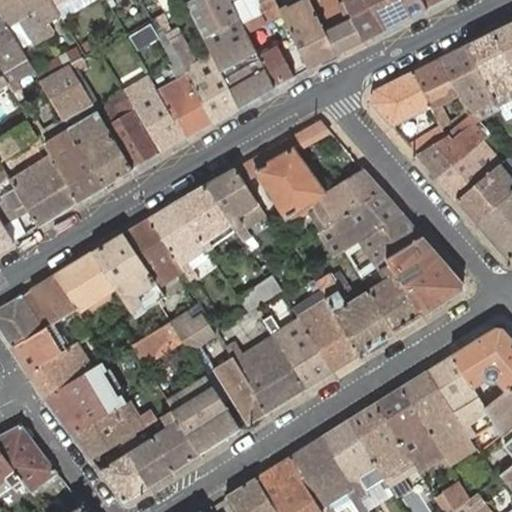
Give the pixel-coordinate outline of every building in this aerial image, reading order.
[(33,44),(45,37),(23,0),(0,0),(0,11),(4,19),(9,27),(19,21),(29,38),(33,44)] [(60,13),(55,5),(51,0),(23,0),(45,37),(54,32),(47,21),(60,13)] [(62,16),(89,0),(64,0),(55,5),(60,13),(62,16)] [(177,5),(173,0),(160,0),(146,8),(153,19),(157,17),(177,5)] [(192,0),(173,0),(177,5),(179,8),(187,3),(192,0)] [(247,32),(231,0),(192,0),(187,3),(212,53),(241,107),(276,87),(260,57),(258,53),(257,50),(247,32)] [(231,0),(247,32),(284,15),(283,14),(275,0),(231,0)] [(310,0),(302,0),(288,7),(289,11),(283,14),(284,15),(309,68),(337,54),(310,0)] [(310,0),(337,54),(365,41),(344,0),(325,0),(322,1),(321,0),(310,0)] [(344,0),(365,41),(382,32),(365,0),(344,0)] [(365,0),(382,32),(428,10),(422,0),(365,0)] [(422,0),(428,10),(446,1),(445,0),(422,0)] [(19,44),(9,27),(4,19),(0,21),(0,70),(11,87),(20,82),(18,79),(35,70),(19,44)] [(19,21),(9,27),(19,44),(29,38),(19,21)] [(511,22),(495,31),(511,65),(511,22)] [(166,34),(164,30),(158,34),(179,72),(185,69),(166,34)] [(241,107),(212,53),(196,61),(181,33),(177,35),(174,30),(166,34),(185,69),(215,122),(241,107)] [(511,65),(495,31),(468,44),(498,106),(511,98),(511,65)] [(469,108),(480,120),(500,110),(498,106),(468,44),(441,58),(458,94),(466,110),(469,108)] [(78,47),(58,58),(64,68),(83,57),(78,47)] [(260,57),(276,87),(295,76),(283,52),(270,60),(267,54),(260,57)] [(58,57),(35,70),(41,80),(64,68),(58,58),(58,57)] [(88,65),(83,57),(64,68),(41,80),(46,89),(51,98),(65,120),(94,104),(75,72),(88,65)] [(441,104),(458,94),(441,58),(414,71),(435,113),(440,111),(443,109),(441,104)] [(159,91),(186,138),(215,122),(185,69),(179,72),(183,77),(159,91)] [(14,92),(11,87),(0,70),(0,89),(1,89),(6,97),(14,92)] [(435,113),(414,71),(375,91),(372,103),(394,127),(426,111),(431,121),(437,118),(435,113)] [(159,91),(149,75),(123,91),(161,153),(186,138),(159,91)] [(25,110),(28,115),(49,102),(48,100),(51,98),(46,89),(21,104),(25,110)] [(133,170),(161,153),(123,91),(123,90),(114,94),(98,112),(100,114),(133,170)] [(511,98),(498,106),(500,110),(502,114),(510,109),(511,108),(511,98)] [(511,114),(510,109),(502,114),(507,123),(511,132),(511,114)] [(28,115),(25,110),(2,125),(9,135),(27,124),(31,131),(35,128),(28,115)] [(105,186),(133,170),(100,114),(99,114),(71,130),(75,135),(105,186)] [(418,154),(438,177),(475,145),(483,138),(491,131),(480,120),(477,122),(472,117),(468,120),(472,125),(451,142),(446,137),(418,154)] [(292,136),(288,138),(295,148),(296,149),(328,131),(322,119),(292,136)] [(468,120),(446,137),(451,142),(472,125),(468,120)] [(9,135),(0,139),(0,148),(2,152),(5,157),(8,156),(32,141),(36,139),(31,131),(27,124),(9,135)] [(403,138),(418,154),(446,137),(442,128),(441,126),(419,140),(413,132),(403,138)] [(52,155),(79,201),(105,186),(75,135),(71,130),(62,135),(45,145),(50,153),(52,155)] [(36,139),(32,141),(36,148),(44,143),(41,136),(36,139)] [(258,172),(287,218),(327,193),(296,149),(295,148),(288,138),(235,167),(244,180),(258,172)] [(483,138),(475,145),(491,161),(498,155),(483,138)] [(438,177),(458,200),(504,161),(498,155),(491,161),(475,145),(438,177)] [(30,210),(39,226),(79,201),(52,155),(50,153),(10,178),(11,179),(19,193),(26,204),(30,210)] [(458,200),(477,223),(511,193),(511,180),(503,170),(508,166),(504,161),(458,200)] [(511,170),(508,166),(503,170),(511,180),(511,170)] [(231,221),(244,241),(252,236),(246,227),(266,213),(244,180),(235,167),(205,184),(231,221)] [(314,208),(326,227),(329,225),(383,190),(364,168),(327,193),(287,218),(291,223),(314,208)] [(0,184),(11,179),(6,172),(0,175),(0,184)] [(236,229),(231,221),(205,184),(175,202),(207,250),(236,229)] [(383,190),(329,225),(345,250),(361,240),(404,214),(383,190)] [(26,204),(19,193),(8,200),(14,210),(26,204)] [(511,193),(477,223),(507,257),(511,257),(511,193)] [(193,282),(197,280),(200,278),(188,262),(207,250),(175,202),(149,218),(185,271),(193,282)] [(1,217),(0,217),(0,250),(15,241),(9,231),(4,224),(11,220),(30,210),(26,204),(14,210),(1,217)] [(423,236),(404,214),(361,240),(370,257),(369,257),(375,267),(389,259),(423,236)] [(160,288),(185,271),(149,218),(123,233),(160,288)] [(11,220),(4,224),(9,231),(15,241),(21,237),(11,220)] [(145,309),(159,300),(166,296),(160,288),(123,233),(93,251),(117,287),(132,310),(142,305),(145,309)] [(464,284),(423,236),(389,259),(391,263),(423,315),(463,290),(464,284)] [(78,308),(79,311),(117,287),(93,251),(71,265),(55,275),(72,299),(78,308)] [(395,332),(423,315),(391,263),(384,267),(390,277),(369,289),(395,332)] [(319,266),(311,272),(316,280),(317,282),(326,276),(319,266)] [(274,274),(240,297),(250,312),(257,308),(284,290),(274,274)] [(329,274),(326,276),(317,282),(319,287),(322,290),(326,299),(360,354),(395,332),(369,289),(347,303),(329,274)] [(53,323),(56,321),(78,308),(72,299),(55,275),(32,289),(48,315),(53,323)] [(317,282),(316,280),(309,284),(313,291),(319,287),(317,282)] [(0,326),(13,347),(53,323),(48,315),(32,289),(23,295),(0,309),(0,326)] [(333,371),(360,354),(326,299),(322,290),(318,293),(322,301),(299,316),(300,318),(333,371)] [(318,293),(294,308),(299,316),(322,301),(318,293)] [(224,381),(250,423),(268,412),(234,356),(229,347),(228,345),(220,349),(227,360),(215,368),(201,344),(217,333),(205,314),(196,321),(188,310),(173,321),(172,322),(184,339),(191,350),(207,374),(209,378),(215,386),(224,381)] [(305,388),(333,371),(300,318),(282,331),(276,320),(267,325),(273,336),(305,388)] [(13,347),(30,372),(73,347),(56,321),(53,323),(13,347)] [(145,363),(184,339),(172,322),(137,343),(133,345),(145,363)] [(497,327),(453,355),(474,388),(487,380),(488,381),(489,381),(490,382),(491,382),(492,382),(493,382),(494,382),(496,382),(497,381),(498,381),(507,391),(511,386),(511,338),(503,328),(497,327)] [(268,412),(305,388),(273,336),(266,340),(270,345),(246,360),(235,343),(229,347),(234,356),(268,412)] [(30,372),(46,397),(95,368),(78,343),(73,347),(30,372)] [(453,355),(427,371),(464,427),(470,423),(488,411),(485,407),(474,388),(453,355)] [(113,380),(103,363),(95,368),(46,397),(73,433),(126,402),(116,385),(113,380)] [(427,371),(402,387),(442,450),(445,455),(450,463),(476,446),(471,438),(467,433),(464,427),(427,371)] [(201,453),(241,429),(208,378),(204,381),(197,385),(191,386),(186,388),(180,396),(175,399),(170,402),(174,409),(172,410),(201,453)] [(502,434),(511,425),(511,386),(507,391),(485,407),(488,411),(495,423),(502,434)] [(402,387),(376,403),(416,467),(419,471),(445,455),(442,450),(402,387)] [(131,399),(126,401),(136,417),(140,415),(131,399)] [(136,417),(126,401),(126,402),(73,433),(92,459),(121,442),(133,434),(134,434),(143,428),(147,425),(156,420),(149,409),(140,415),(136,417)] [(376,403),(348,420),(388,482),(408,470),(409,471),(416,467),(376,403)] [(176,469),(201,453),(172,410),(163,416),(169,426),(153,436),(176,469)] [(348,420),(323,436),(355,488),(363,501),(371,497),(367,490),(380,483),(384,488),(390,485),(388,482),(348,420)] [(470,423),(464,427),(467,433),(474,428),(470,423)] [(0,435),(0,449),(26,484),(30,490),(57,470),(22,424),(0,435)] [(149,486),(176,469),(153,436),(141,444),(134,434),(133,434),(121,442),(124,446),(149,486)] [(323,436),(289,457),(323,510),(330,505),(325,496),(343,484),(348,492),(355,488),(323,436)] [(126,500),(149,486),(124,446),(120,449),(124,455),(100,469),(123,499),(126,500)] [(0,449),(0,496),(15,485),(20,490),(26,484),(0,449)] [(324,511),(323,510),(289,457),(256,478),(277,511),(324,511)] [(511,466),(501,475),(511,488),(511,466)] [(277,511),(256,478),(228,495),(238,511),(277,511)] [(445,511),(455,511),(472,499),(462,482),(446,493),(437,498),(443,508),(445,511)] [(367,490),(371,497),(384,488),(380,483),(367,490)] [(343,484),(325,496),(330,505),(323,510),(324,511),(337,511),(348,506),(352,511),(364,511),(368,510),(363,501),(355,488),(348,492),(343,484)] [(493,511),(478,493),(472,499),(455,511),(493,511)] [(56,508),(58,511),(72,511),(83,504),(75,494),(56,508)]
